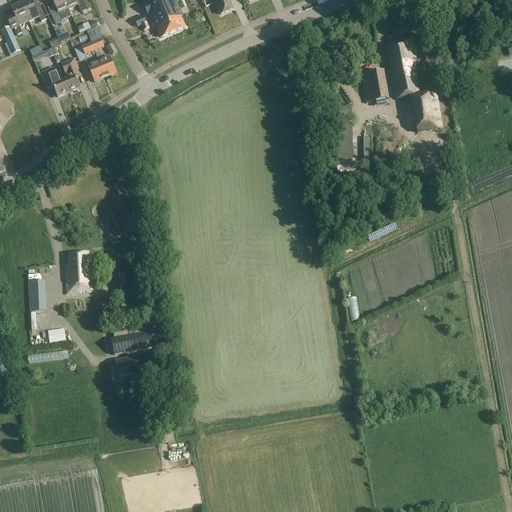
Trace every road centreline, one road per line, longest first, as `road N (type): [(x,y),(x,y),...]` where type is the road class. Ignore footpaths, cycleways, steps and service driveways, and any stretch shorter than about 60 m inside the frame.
road 1 (tertiary): [(151,91),(346,0)]
road 2 (tertiary): [(0,202),(151,91)]
